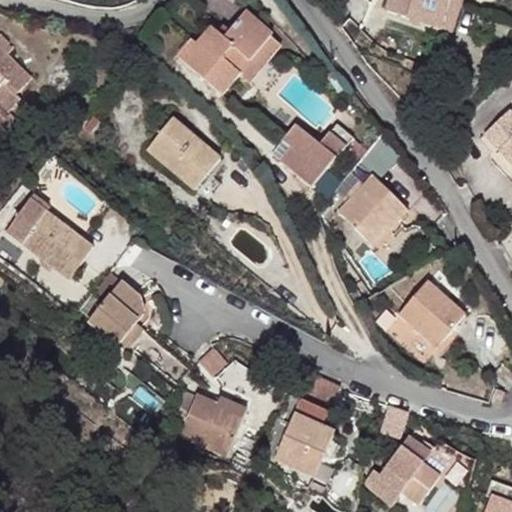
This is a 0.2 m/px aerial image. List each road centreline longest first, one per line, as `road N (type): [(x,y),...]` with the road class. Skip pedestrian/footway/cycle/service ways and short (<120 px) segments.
road 1 (residential): [(511,428),(404,393),(119,261)]
road 2 (residential): [(511,313),(431,144),(306,0)]
